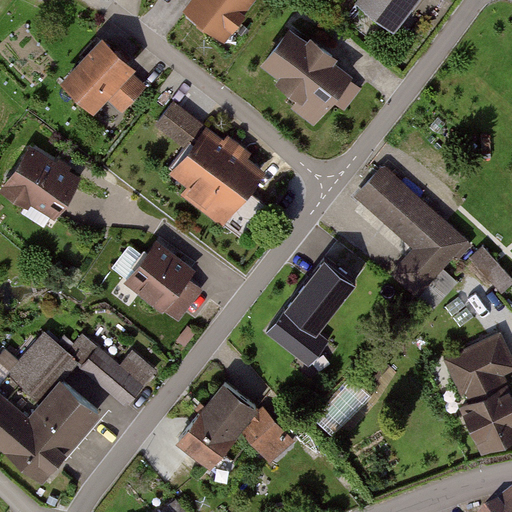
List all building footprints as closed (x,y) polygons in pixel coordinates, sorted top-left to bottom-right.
[(199,0),(187,16),(226,45),(258,0),(199,0)] [(361,0),(393,24),(411,0),(361,0)] [(318,128),(357,80),(291,26),(260,63),(301,96),(292,106),(318,128)] [(125,115),(152,86),(103,40),(62,83),(94,113),(108,98),(125,115)] [(264,172),(207,128),(169,178),(226,222),(264,172)] [(3,186),(55,218),(83,174),(31,141),(3,186)] [(379,169),(361,189),(421,242),(393,273),(430,306),(454,280),(441,269),(467,239),(442,217),(438,222),(379,169)] [(214,280),(157,240),(128,281),(186,320),(214,280)] [(511,283),(511,277),(482,247),(470,258),(503,292),(511,283)] [(325,258),(267,332),(310,365),(330,340),(317,329),(355,281),(325,258)] [(97,345),(80,364),(44,334),(0,386),(0,448),(47,488),(109,415),(70,382),(81,369),(126,406),(154,372),(129,352),(119,364),(97,345)] [(489,451),(511,440),(511,394),(502,373),(511,368),(511,356),(501,334),(446,358),(489,451)] [(177,441),(212,469),(260,410),(226,382),(177,441)] [(270,412),(245,434),(272,465),(297,443),(270,412)] [(186,511),(176,500),(165,509),(166,511),(186,511)] [(511,511),(511,501),(496,511),(511,511)]
